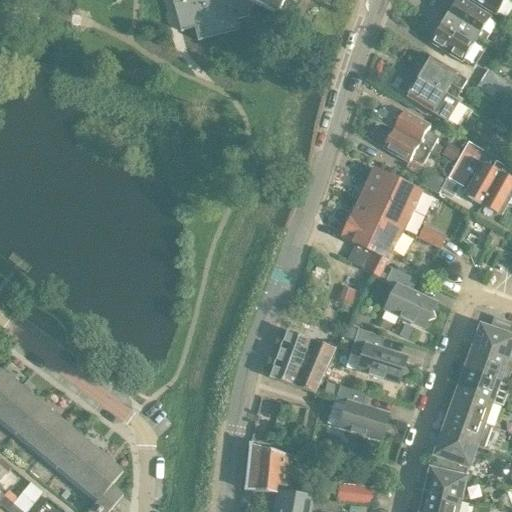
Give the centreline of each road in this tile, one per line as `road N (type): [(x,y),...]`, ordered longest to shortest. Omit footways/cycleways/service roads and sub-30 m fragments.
road 1 (tertiary): [(228,511),(245,381),(378,0)]
road 2 (residential): [(511,302),(476,288),(401,511)]
road 3 (residential): [(143,511),(144,430),(0,319)]
